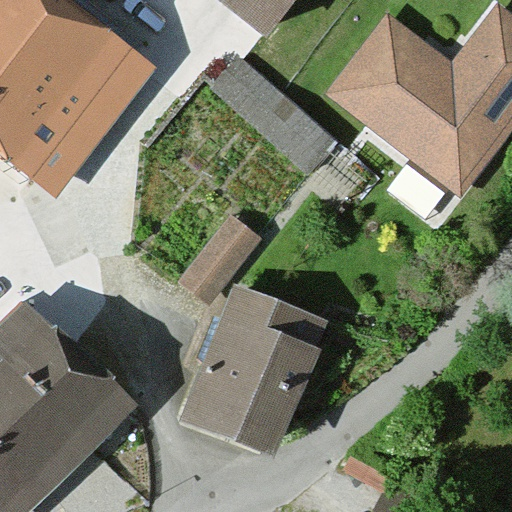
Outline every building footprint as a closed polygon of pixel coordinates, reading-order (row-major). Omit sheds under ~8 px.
[(141,67),(55,0),(0,0),(0,140),(50,181),(141,67)] [(285,0),(228,0),(265,27),(285,0)] [(390,24),(329,101),(461,205),(511,140),(511,24),(501,16),(455,75),(390,24)] [(326,142),(244,68),(220,95),(302,169),(326,142)] [(254,242),(230,223),(180,286),(211,310),(261,247),(254,242)] [(322,327),(238,294),(189,419),(273,452),(322,327)] [(24,312),(0,336),(0,511),(12,511),(119,405),(24,312)] [(390,488),(377,511),(430,511),(433,508),(390,488)]
